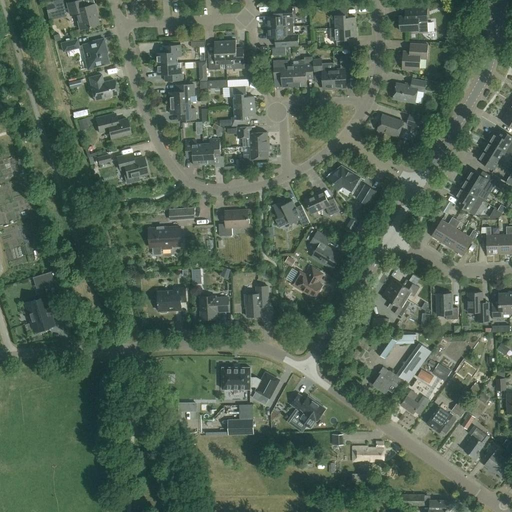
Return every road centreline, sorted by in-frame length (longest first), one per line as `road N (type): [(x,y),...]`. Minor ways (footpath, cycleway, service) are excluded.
road 1 (residential): [(287,175),(234,188),(184,181),(144,112),(121,25)]
road 2 (unclassified): [(497,508),(303,366)]
road 3 (unclassified): [(416,180),(488,63),(499,0)]
road 4 (unclassified): [(138,346),(269,347),(303,366)]
road 5 (unclassified): [(303,366),(386,227)]
road 6 (track): [(141,369),(191,511)]
road 7 (unclassified): [(0,354),(138,346)]
road 8 (residential): [(511,270),(460,273),(386,227)]
road 9 (residential): [(250,29),(242,20),(121,25)]
